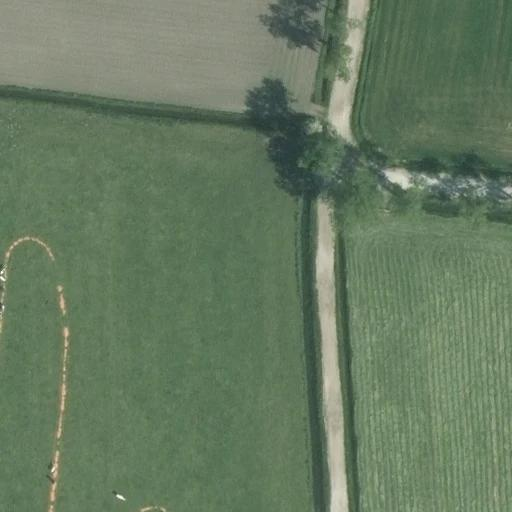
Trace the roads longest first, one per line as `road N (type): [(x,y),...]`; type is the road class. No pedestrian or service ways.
road 1 (track): [(338,511),(322,232),(331,163)]
road 2 (track): [(331,163),(511,187)]
road 3 (track): [(331,163),(358,0)]
